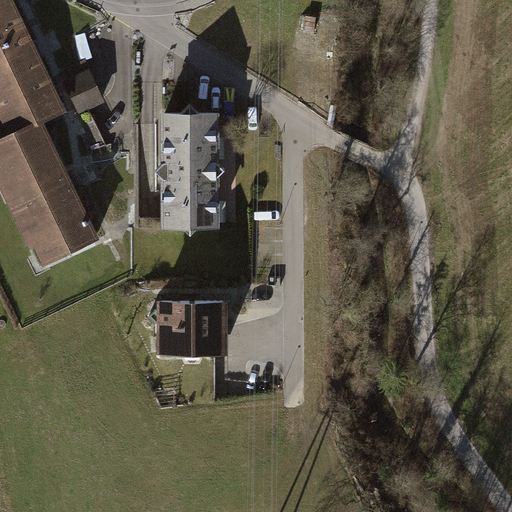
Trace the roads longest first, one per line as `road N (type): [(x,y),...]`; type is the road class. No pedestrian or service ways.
road 1 (residential): [(144,0),(157,27),(344,149),(404,173),(419,215),(427,347),(444,420),(510,511)]
road 2 (unknown): [(306,122),(294,340)]
road 3 (track): [(430,0),(404,173)]
